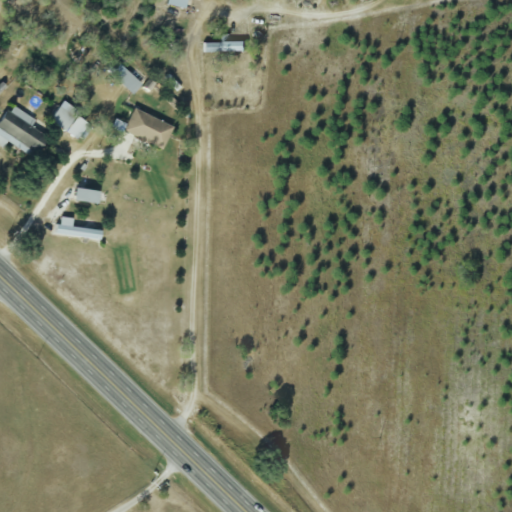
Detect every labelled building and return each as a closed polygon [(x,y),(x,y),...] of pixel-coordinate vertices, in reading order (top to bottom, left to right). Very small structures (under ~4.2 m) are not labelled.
[(166,0),(165,4),(183,9),(185,0),(166,0)] [(202,42),(202,52),(247,52),(247,42),(202,42)] [(131,95),(139,85),(118,67),(110,77),(131,95)] [(84,124),(56,108),(47,123),(75,140),(84,124)] [(170,127),(132,109),(121,132),(160,150),(170,127)] [(0,147),(1,148),(4,142),(33,158),(45,137),(4,112),(0,117),(0,147)] [(96,192),(72,190),(71,202),(95,204),(96,192)]
